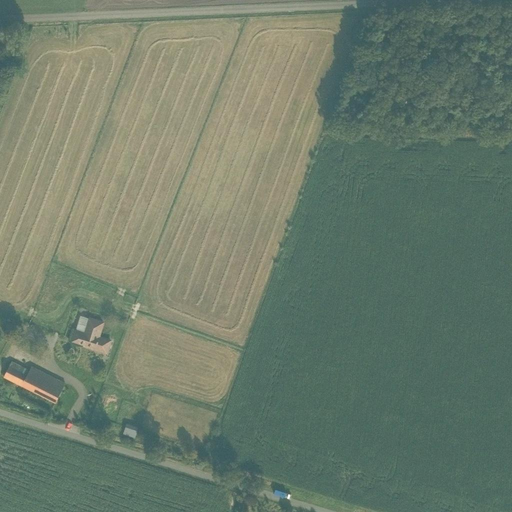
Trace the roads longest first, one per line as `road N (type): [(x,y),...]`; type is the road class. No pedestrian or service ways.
road 1 (unclassified): [(471,0),(0,19)]
road 2 (unclassified): [(0,412),(324,511)]
